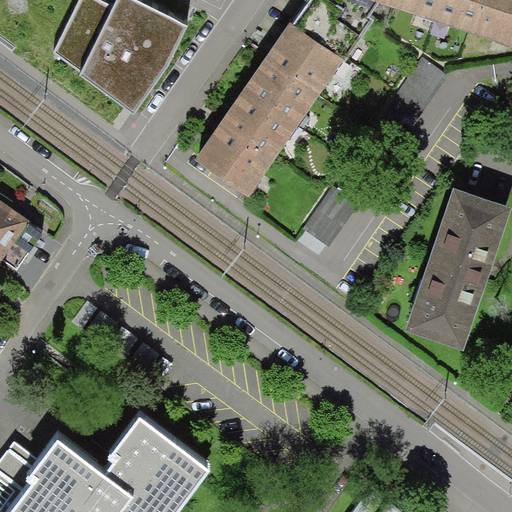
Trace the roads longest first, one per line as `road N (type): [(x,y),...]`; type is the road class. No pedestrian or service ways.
road 1 (residential): [(102,203),(511,504)]
road 2 (unknown): [(511,65),(474,75),(432,110),(330,261)]
road 3 (residential): [(253,0),(144,156)]
road 4 (residential): [(0,355),(102,203)]
road 5 (residential): [(0,128),(102,203)]
